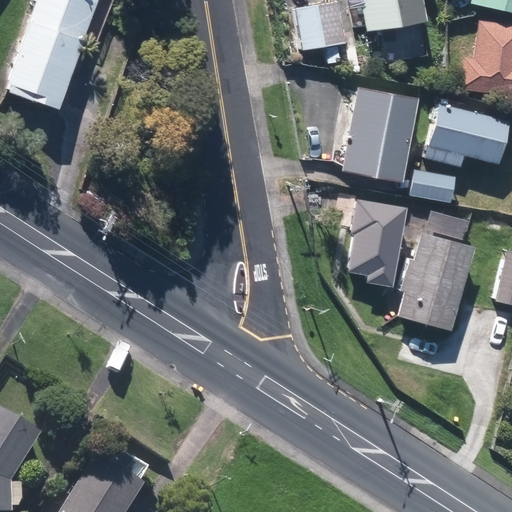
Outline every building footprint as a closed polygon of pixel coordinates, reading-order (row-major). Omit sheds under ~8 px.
[(35,0),(6,86),(58,103),(94,0),(35,0)] [(322,0),(293,6),(302,46),(344,38),(336,0),(322,0)] [(359,0),(365,27),(425,15),(422,0),(359,0)] [(511,0),(471,0),(511,8),(511,0)] [(458,85),(511,92),(511,21),(477,17),(472,55),(461,53),(458,85)] [(342,166),(401,177),(416,93),(356,82),(342,166)] [(505,117),(437,101),(425,156),(459,164),(461,151),(496,159),(505,117)] [(451,174),(410,168),(406,194),(448,200),(451,174)] [(363,272),(362,280),(389,284),(400,205),(354,199),(344,269),(363,272)] [(395,311),(450,327),(474,241),(419,226),(411,255),(407,255),(398,286),(402,287),(395,311)] [(493,298),(511,302),(511,249),(506,247),(493,298)] [(487,365),(504,368),(507,352),(490,349),(487,365)] [(0,510),(10,511),(8,482),(40,432),(0,407),(0,510)] [(58,511),(123,511),(142,484),(94,455),(58,511)]
